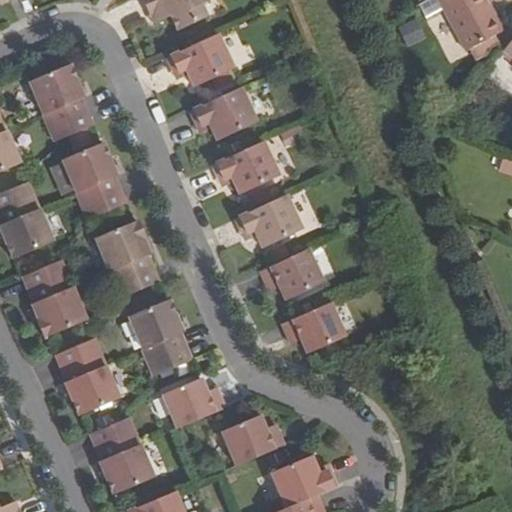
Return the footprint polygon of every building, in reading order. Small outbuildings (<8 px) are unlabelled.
[(205,5),(202,0),(136,0),(146,21),(161,14),(165,22),(169,21),(176,35),(203,21),(197,8),(205,5)] [(438,0),(466,48),(503,29),(487,0),(438,0)] [(150,29),(165,22),(161,14),(146,21),(150,29)] [(416,18),(396,27),(405,47),(425,38),(416,18)] [(180,69),(184,75),(190,89),(229,70),(213,35),(163,58),(170,72),(180,69)] [(511,39),(503,51),(511,58),(511,66),(511,67),(511,66),(511,39)] [(24,80),(39,113),(50,141),(89,125),(78,97),(80,96),(77,89),(72,78),(65,61),(24,80)] [(180,69),(170,72),(174,80),(184,75),(180,69)] [(72,78),(77,89),(81,87),(76,76),(72,78)] [(204,121),(207,129),(214,142),(251,125),(236,89),(186,112),(193,126),(204,121)] [(196,134),(207,129),(204,121),(193,126),(196,134)] [(0,174),(18,166),(3,129),(0,123),(0,174)] [(56,159),(71,192),(82,219),(121,203),(110,177),(112,176),(109,168),(106,159),(98,141),(56,159)] [(261,142),(210,165),(217,179),(227,175),(230,183),(236,195),(277,177),(261,142)] [(106,159),(109,168),(114,166),(110,157),(106,159)] [(227,175),(217,179),(220,187),(230,183),(227,175)] [(0,240),(0,241),(8,259),(50,241),(36,207),(24,182),(0,191),(0,240)] [(248,228),(251,236),(258,250),(297,231),(281,195),(231,218),(238,232),(248,228)] [(143,253),(141,249),(136,237),(139,236),(132,220),(91,238),(104,271),(116,298),(153,282),(141,254),(143,253)] [(248,228),(238,232),(241,240),(251,236),(248,228)] [(143,235),(139,236),(136,237),(141,249),(148,246),(143,235)] [(275,286),(278,293),(283,304),(319,287),(303,250),(256,272),(265,290),(275,286)] [(30,302),(32,309),(36,319),(34,319),(40,337),(82,319),(69,285),(57,259),(21,275),(32,301),(30,302)] [(275,286),(265,290),(269,298),(278,293),(275,286)] [(176,326),(172,315),(164,298),(123,315),(137,349),(138,349),(150,376),(187,360),(176,335),(180,334),(176,326)] [(326,304),(279,324),(286,342),(295,338),(298,345),(303,357),(340,341),(326,304)] [(28,322),(34,319),(36,319),(32,309),(25,312),(28,322)] [(176,313),(172,315),(176,326),(182,324),(176,313)] [(61,382),(64,389),(68,398),(76,416),(116,400),(102,364),(91,338),(52,355),(63,381),(61,382)] [(295,338),(286,342),(289,349),(298,345),(295,338)] [(166,391),(180,425),(227,406),(221,391),(211,396),(208,388),(203,376),(166,391)] [(218,384),(208,388),(211,396),(221,391),(218,384)] [(68,398),(64,389),(58,391),(62,401),(68,398)] [(218,430),(232,466),(279,447),(272,429),(263,433),(260,426),(255,414),(218,430)] [(97,468),(101,478),(109,497),(150,479),(136,444),(124,417),(85,434),(96,458),(93,459),(97,468)] [(269,422),(260,426),(263,433),(272,429),(269,422)] [(282,508),(308,497),(333,487),(326,473),(316,477),(313,470),(307,456),(267,472),(282,508)] [(323,466),(313,470),(316,477),(326,473),(323,466)] [(101,478),(97,468),(92,470),(96,480),(101,478)] [(179,511),(171,492),(123,511),(179,511)] [(0,508),(1,511),(15,505),(12,497),(0,501),(0,508)] [(314,511),(308,497),(282,508),(273,511),(314,511)]
